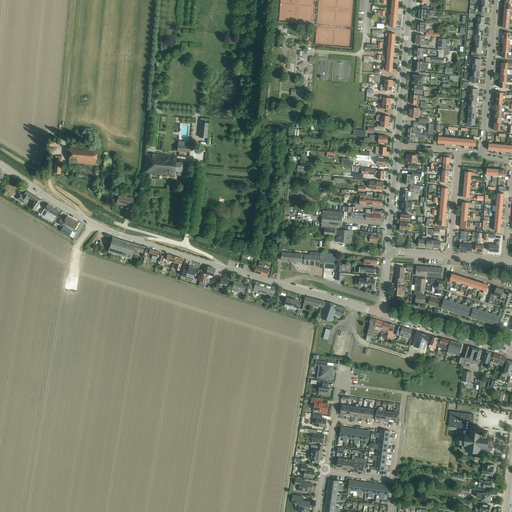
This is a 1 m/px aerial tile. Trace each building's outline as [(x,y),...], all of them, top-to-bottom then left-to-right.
[(469,10),(469,14),(472,14),(476,14),(484,15),(485,13),(487,13),(488,7),(488,6),(481,6),(480,12),(478,12),(477,12),(477,11),(476,11),(469,10)] [(418,18),(426,19),(428,19),(428,15),(430,15),(431,15),(433,13),(434,13),(434,14),(435,14),(435,13),(437,14),(443,14),(444,11),(435,11),(431,10),(426,10),(419,9),(418,18)] [(387,23),(387,26),(396,27),(397,19),(390,19),(390,24),(387,23)] [(425,32),(426,23),(418,22),(417,31),(425,32)] [(425,40),(426,36),(416,35),(416,44),(429,45),(429,41),(425,40)] [(439,38),(438,49),(439,49),(444,50),(445,50),(446,39),(439,38)] [(472,52),(472,55),(479,56),(479,54),(482,54),(482,48),(475,47),(475,52),(472,52)] [(415,56),(415,57),(423,58),(423,57),(424,54),(428,55),(429,49),(424,49),(415,48),(415,56)] [(473,59),(473,65),(480,65),(481,59),(479,59),(479,57),(471,56),(471,58),(473,59)] [(413,70),(421,70),(424,70),(424,71),(428,71),(429,62),(414,61),(413,70)] [(502,62),(501,69),(507,69),(508,66),(511,66),(511,65),(511,64),(511,61),(507,61),(507,63),(502,62)] [(384,82),(384,85),(392,86),(393,80),(386,79),(387,78),(387,76),(382,75),(381,81),(384,82)] [(424,84),(425,76),(413,75),(413,78),(412,78),(411,82),(412,82),(412,83),(424,84)] [(411,93),(423,94),(423,86),(412,85),(411,93)] [(419,104),(420,96),(411,95),(410,103),(419,104)] [(383,100),(382,103),(391,104),(391,98),(385,97),(385,96),(380,96),(380,99),(383,100)] [(409,116),(409,117),(416,118),(418,118),(419,109),(418,108),(410,108),(409,116)] [(200,122),(199,137),(207,138),(208,123),(200,122)] [(379,139),(378,142),(387,143),(388,136),(370,135),(370,138),(379,139)] [(48,146),(47,149),(47,150),(49,150),(50,146),(59,147),(59,141),(48,140),(48,146)] [(97,148),(70,146),(69,163),(96,165),(97,148)] [(376,146),(375,154),(386,155),(387,147),(376,146)] [(143,173),(147,174),(151,174),(167,175),(175,175),(175,174),(177,174),(177,176),(182,176),(183,172),(184,162),(176,161),(176,156),(145,153),(143,173)] [(298,165),(297,172),(307,173),(308,167),(311,167),(311,163),(301,162),(301,166),(298,165)] [(385,171),(375,170),(376,169),(366,168),(365,172),(375,173),(375,176),(377,176),(377,179),(384,179),(385,171)] [(405,174),(404,183),(414,184),(414,180),(415,176),(422,176),(422,172),(421,172),(417,172),(413,172),(413,175),(405,174)] [(374,190),(382,190),(383,190),(384,182),(376,181),(375,182),(370,181),(369,189),(373,190),(373,189),(374,189),(374,190)] [(403,191),(402,200),(409,200),(412,200),(413,197),(414,197),(415,192),(416,192),(420,192),(420,186),(410,185),(410,191),(403,191)] [(28,198),(32,200),(33,201),(29,208),(34,211),(41,199),(32,194),(26,190),(22,196),(19,194),(16,199),(25,204),(28,198)] [(133,198),(118,195),(117,204),(127,206),(126,209),(130,210),(133,198)] [(374,197),(373,205),(382,206),(382,198),(374,197)] [(401,211),(407,211),(412,212),(413,203),(402,202),(401,211)] [(43,211),(41,214),(40,213),(39,213),(38,215),(40,216),(41,215),(52,221),(59,210),(47,204),(43,211)] [(321,228),(325,228),(324,235),(335,236),(335,229),(337,229),(336,242),(352,243),(353,230),(341,229),(343,212),(323,210),(321,228)] [(355,218),(368,220),(372,220),(372,221),(381,221),(381,215),(373,215),(373,214),(372,214),(369,214),(365,213),(356,212),(355,218)] [(62,217),(58,224),(62,226),(63,224),(74,230),(78,222),(67,216),(65,219),(62,217)] [(400,222),(400,229),(400,230),(400,231),(400,232),(401,232),(401,233),(402,233),(403,233),(403,232),(404,232),(405,231),(405,229),(408,230),(408,226),(409,226),(410,223),(400,222)] [(63,225),(60,231),(69,236),(72,231),(63,225)] [(379,233),(376,233),(357,231),(357,235),(360,235),(360,232),(362,232),(362,237),(366,237),(365,241),(370,242),(371,243),(373,242),(378,243),(378,242),(379,242),(379,240),(378,239),(379,236),(379,235),(380,235),(380,234),(379,234),(379,233)] [(419,246),(426,247),(426,239),(427,236),(421,235),(421,239),(419,239),(419,246)] [(144,247),(117,239),(112,238),(108,252),(131,259),(133,252),(137,254),(138,252),(142,253),(144,247)] [(483,252),(484,246),(479,245),(480,242),(477,241),(476,245),(476,251),(483,252)] [(498,252),(499,242),(496,242),(496,245),(490,245),(489,251),(498,252)] [(156,260),(158,252),(149,249),(148,254),(152,255),(151,259),(156,260)] [(282,257),(281,260),(291,261),(292,253),(282,252),(282,257)] [(310,254),(309,265),(320,266),(319,268),(324,268),(335,269),(336,257),(333,257),(326,256),(326,255),(326,253),(323,253),(321,253),(310,252),(310,254)] [(292,253),(291,261),(301,262),(302,262),(304,262),(304,264),(309,265),(310,254),(309,254),(305,254),(304,254),(303,254),(292,253)] [(166,261),(165,264),(171,265),(171,264),(172,265),(173,265),(175,266),(178,257),(167,254),(166,260),(165,261),(166,261)] [(172,265),(171,268),(172,268),(179,270),(181,265),(182,260),(183,259),(178,258),(178,257),(175,266),(173,265),(172,265)] [(255,263),(254,266),(255,266),(256,266),(254,273),(261,275),(263,268),(264,265),(265,262),(260,261),(259,265),(255,263)] [(263,268),(261,275),(267,277),(268,277),(268,273),(270,270),(271,267),(264,265),(263,268)] [(183,266),(180,276),(192,280),(194,275),(196,269),(189,266),(188,267),(183,266)] [(205,283),(207,277),(208,277),(208,275),(213,276),(215,269),(208,266),(205,276),(201,275),(200,281),(205,283)] [(418,276),(426,276),(426,267),(417,266),(416,276),(418,276)] [(396,278),(404,278),(405,267),(397,267),(396,278)] [(434,268),(426,267),(426,276),(434,277),(434,268)] [(435,268),(434,277),(441,278),(442,268),(435,268)] [(450,280),(449,283),(452,284),(453,281),(456,282),(458,276),(452,274),(452,275),(451,277),(450,280)] [(418,276),(418,278),(415,277),(414,295),(416,295),(415,302),(425,303),(425,299),(426,295),(423,295),(423,292),(425,292),(426,279),(425,279),(426,276),(418,276)] [(221,277),(219,283),(227,286),(229,280),(221,277)] [(360,278),(359,285),(369,286),(369,288),(371,289),(371,291),(374,291),(375,289),(376,280),(370,279),(370,277),(364,277),(364,279),(360,278)] [(403,284),(404,281),(404,279),(396,279),(394,295),(403,296),(404,287),(401,287),(401,284),(403,284)] [(470,279),(468,285),(474,287),(474,289),(475,284),(476,281),(470,279)] [(436,280),(436,283),(435,293),(442,293),(442,287),(445,287),(446,281),(443,281),(436,280)] [(234,281),(232,289),(235,290),(234,292),(239,293),(239,291),(243,292),(245,285),(234,281)] [(251,289),(254,290),(253,292),(269,297),(271,292),(274,293),(275,287),(256,281),(255,286),(252,285),(251,289)] [(475,284),(474,289),(476,290),(477,288),(480,289),(482,284),(482,283),(476,281),(475,284)] [(492,290),(488,303),(492,304),(494,298),(493,298),(494,295),(500,297),(499,300),(504,302),(507,294),(502,293),(503,290),(496,288),(495,291),(492,290)] [(304,303),(302,309),(307,310),(308,304),(323,308),(325,302),(305,297),(304,303)] [(437,307),(439,300),(430,297),(428,304),(437,307)] [(288,298),(286,304),(297,307),(296,308),(298,309),(297,313),(297,314),(301,315),(302,310),(302,309),(300,309),(300,308),(301,304),(301,303),(298,302),(299,301),(288,298)] [(444,299),(441,308),(448,310),(451,301),(452,301),(453,299),(450,298),(449,301),(444,299)] [(451,301),(448,310),(455,312),(458,303),(459,301),(457,300),(456,303),(452,301),(451,301)] [(324,308),(320,318),(327,320),(332,322),(335,314),(343,317),(344,313),(346,308),(343,307),(338,305),(329,303),(326,302),(325,304),(324,308)] [(458,303),(455,312),(461,314),(464,305),(465,306),(466,303),(463,302),(463,305),(458,303)] [(464,305),(461,314),(468,316),(471,308),(472,305),(470,304),(469,307),(465,306),(464,305)] [(470,317),(477,319),(480,310),(481,311),(482,308),(479,307),(479,310),(473,308),(470,317)] [(480,310),(477,319),(484,321),(487,313),(488,313),(488,310),(486,309),(485,312),(481,311),(480,310)] [(487,313),(484,321),(491,323),(494,315),(495,312),(493,311),(492,314),(488,313),(487,313)] [(494,315),(491,323),(497,325),(500,317),(501,317),(502,314),(499,313),(498,316),(494,315)] [(367,335),(367,338),(366,341),(370,342),(372,336),(373,337),(373,336),(375,329),(376,326),(375,326),(376,320),(371,318),(369,322),(370,323),(367,335)] [(375,329),(373,336),(376,336),(377,333),(376,332),(377,330),(378,330),(378,328),(382,329),(381,331),(382,329),(384,322),(376,320),(375,326),(376,326),(375,329)] [(382,329),(381,331),(387,332),(390,324),(384,322),(382,329)] [(390,324),(387,332),(389,333),(387,338),(386,340),(388,341),(390,336),(391,333),(393,334),(395,325),(390,324)] [(410,339),(412,330),(402,327),(399,336),(410,339)] [(326,328),(323,339),(328,340),(331,330),(326,328)] [(417,338),(414,347),(424,350),(427,341),(429,342),(431,336),(416,331),(414,337),(417,338)] [(436,346),(439,347),(441,339),(432,336),(429,347),(435,349),(436,346)] [(439,347),(438,347),(447,350),(449,340),(441,338),(441,339),(439,347)] [(448,352),(453,354),(459,355),(462,344),(451,341),(447,353),(448,353),(448,352)] [(465,352),(463,357),(461,365),(465,366),(466,362),(468,362),(468,363),(478,365),(478,362),(479,362),(482,350),(466,346),(464,352),(465,352)] [(486,351),(480,368),(485,370),(486,366),(487,366),(492,353),(486,351)] [(504,366),(506,360),(507,358),(494,354),(493,357),(492,357),(492,359),(493,359),(492,362),(504,366)] [(510,379),(511,371),(511,361),(507,360),(503,373),(502,373),(501,376),(502,377),(505,378),(506,375),(511,376),(510,379)] [(327,365),(327,363),(316,361),(316,365),(320,366),(320,368),(319,368),(318,374),(319,374),(318,377),(332,379),(334,366),(327,365)] [(462,381),(470,382),(472,372),(463,370),(462,381)] [(490,379),(487,388),(495,390),(496,388),(496,387),(497,385),(498,382),(497,382),(498,379),(492,378),(492,380),(490,379)] [(319,387),(318,394),(330,396),(330,389),(328,388),(329,383),(323,382),(322,388),(319,387)] [(320,400),(312,398),(311,402),(315,402),(314,410),(322,411),(321,414),(327,414),(329,404),(320,403),(320,400)] [(471,429),(471,428),(471,427),(472,427),(474,414),(460,412),(450,411),(448,427),(464,429),(464,430),(463,430),(462,431),(461,431),(460,435),(458,435),(455,439),(457,443),(459,444),(459,448),(460,448),(460,450),(466,450),(466,451),(481,453),(485,453),(485,450),(487,450),(488,447),(491,448),(491,445),(490,445),(490,443),(490,441),(491,441),(492,438),(489,438),(489,435),(487,435),(487,431),(483,431),(471,429)] [(319,415),(313,414),(312,421),(316,421),(315,426),(325,427),(326,419),(319,418),(319,415)] [(318,430),(309,429),(308,433),(313,434),(312,441),(323,443),(324,434),(317,433),(318,430)] [(309,451),(308,459),(311,460),(310,461),(313,461),(318,462),(319,462),(320,458),(321,454),(322,455),(322,450),(323,446),(318,445),(317,450),(312,449),(312,452),(309,451)] [(482,474),(493,476),(493,475),(494,474),(494,472),(493,472),(494,465),(483,464),(482,466),(478,465),(477,469),(478,469),(478,473),(482,474)] [(314,478),(315,470),(307,469),(308,466),(302,465),(301,471),(305,472),(304,476),(314,478)] [(305,480),(296,478),(295,486),(299,486),(299,491),(307,492),(307,489),(312,490),(313,484),(305,483),(305,480)] [(479,480),(479,487),(492,488),(493,487),(493,485),(492,485),(493,481),(483,480),(479,480)] [(490,494),(477,492),(476,498),(481,498),(481,500),(490,501),(490,494)] [(304,497),(293,495),(292,500),(295,501),(295,505),(299,506),(298,511),(299,511),(304,511),(305,510),(309,511),(310,508),(311,505),(310,505),(311,502),(303,501),(304,497)]
